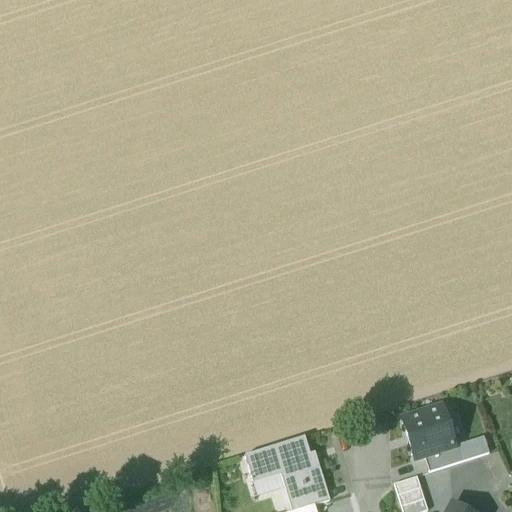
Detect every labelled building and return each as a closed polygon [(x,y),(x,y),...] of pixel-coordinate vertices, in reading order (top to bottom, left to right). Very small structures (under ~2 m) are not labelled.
[(442,410),(402,423),(415,464),(425,461),(455,452),(442,410)] [(304,440),(244,459),(252,484),(279,476),(290,511),(302,511),(313,509),(329,504),(316,462),(311,463),(304,440)] [(455,452),(425,461),(429,476),(489,457),(484,443),(455,452)] [(420,492),(417,480),(394,487),(398,499),(420,492)] [(424,503),(420,492),(398,499),(402,510),(424,503)] [(426,511),(424,503),(402,510),(402,511),(426,511)]
